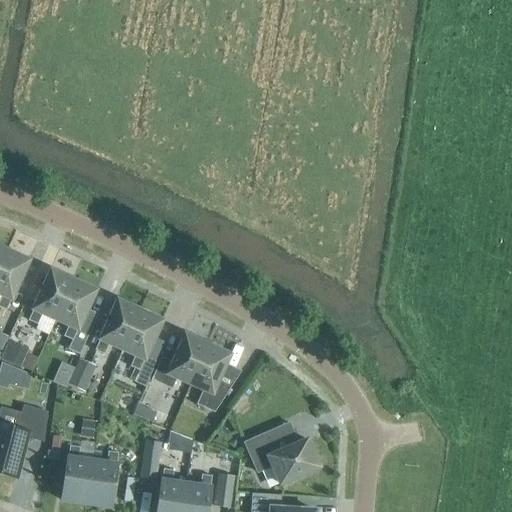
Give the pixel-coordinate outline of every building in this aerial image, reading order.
[(5,252),(5,253),(0,264),(0,296),(1,297),(0,298),(0,309),(5,312),(28,263),(5,252)] [(27,322),(37,326),(42,315),(54,321),(72,283),(50,273),(27,322)] [(72,342),(94,293),(72,283),(54,321),(67,327),(62,338),(72,342)] [(138,311),(116,301),(97,343),(98,343),(95,351),(104,356),(108,347),(121,353),(138,311)] [(121,353),(134,359),(130,367),(138,371),(161,322),(138,311),(121,353)] [(171,390),(175,380),(189,386),(191,381),(192,380),(203,355),(206,348),(184,338),(173,363),(161,358),(151,380),(171,390)] [(27,350),(8,342),(0,359),(19,368),(27,350)] [(203,392),(197,405),(213,412),(229,388),(218,383),(229,358),(206,348),(203,355),(192,380),(191,381),(189,386),(203,392)] [(95,367),(78,360),(67,386),(84,393),(95,367)] [(15,388),(20,371),(0,362),(0,388),(7,390),(8,386),(15,388)] [(64,388),(69,377),(58,371),(52,383),(64,388)] [(139,397),(119,388),(110,408),(130,417),(139,397)] [(155,414),(136,406),(132,415),(152,423),(155,414)] [(0,427),(0,475),(15,480),(25,438),(42,442),(47,413),(24,407),(17,431),(0,427)] [(81,440),(92,442),(95,424),(84,422),(81,440)] [(173,434),(169,447),(190,453),(194,441),(173,434)] [(58,454),(60,437),(51,437),(50,453),(58,454)] [(306,441),(252,465),(255,474),(270,468),(278,486),(318,469),(306,441)] [(154,484),(160,445),(143,442),(137,482),(154,484)] [(69,447),(61,502),(85,505),(91,463),(77,461),(79,449),(69,447)] [(91,463),(85,505),(110,509),(117,454),(107,453),(105,465),(91,463)] [(173,472),(162,470),(156,511),(181,511),(185,486),(171,484),(173,472)] [(229,509),(233,478),(217,475),(213,507),(229,509)] [(181,511),(206,511),(211,477),(201,476),(199,488),(185,486),(181,511)] [(281,497),(251,495),(249,511),(314,511),(315,511),(280,510),(281,497)]
